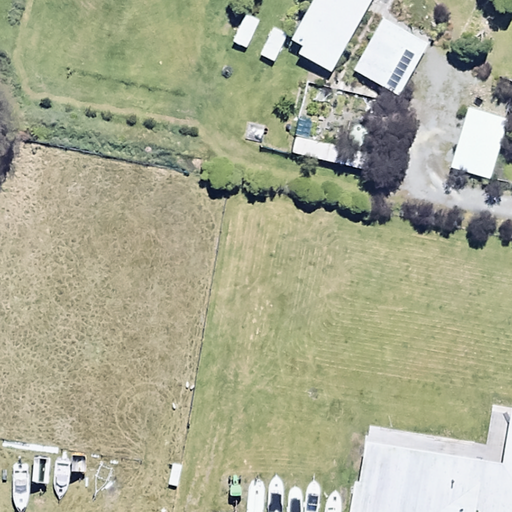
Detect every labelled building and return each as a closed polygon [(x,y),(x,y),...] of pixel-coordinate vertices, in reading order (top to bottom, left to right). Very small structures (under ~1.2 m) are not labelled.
[(317,0),(294,42),(305,49),(301,56),(332,73),(373,0),(317,0)] [(430,44),(386,19),(355,73),(400,98),(430,44)] [(508,99),(475,90),(470,105),(503,114),(508,99)] [(509,120),(471,108),(452,169),(490,180),(509,120)] [(297,138),(293,155),(372,175),(377,159),(297,138)] [(511,511),(511,415),(503,469),(365,446),(353,511),(511,511)]
